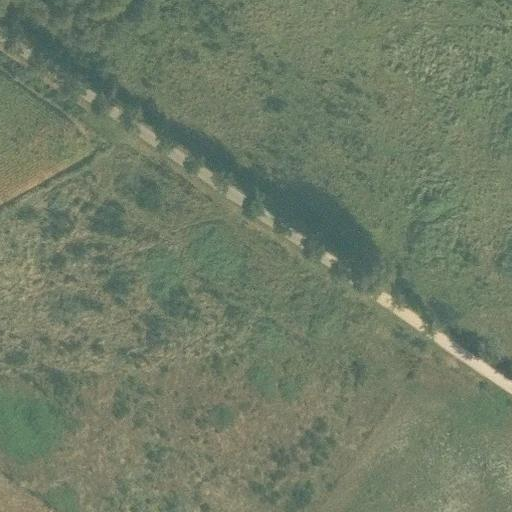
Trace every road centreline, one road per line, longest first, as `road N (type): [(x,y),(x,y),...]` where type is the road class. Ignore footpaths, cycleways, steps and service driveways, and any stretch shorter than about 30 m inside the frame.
road 1 (unclassified): [(369,292),(0,41)]
road 2 (track): [(511,386),(369,292)]
